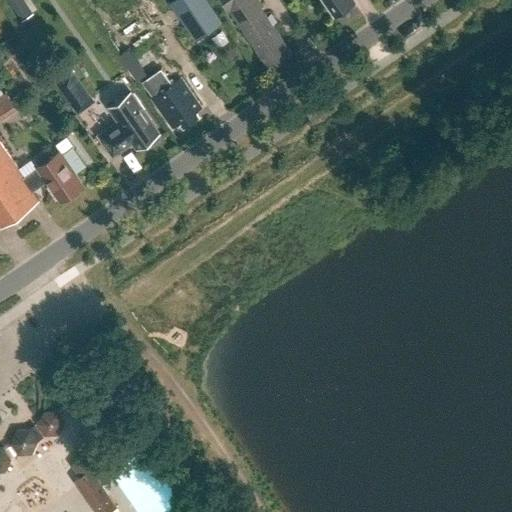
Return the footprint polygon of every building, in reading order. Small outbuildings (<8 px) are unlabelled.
[(209,0),(174,0),(172,2),(196,39),(223,21),(209,0)] [(243,27),(269,67),(292,52),(265,12),(259,16),(254,8),(256,7),(251,0),(225,0),(243,26),(243,27)] [(323,0),(335,15),(355,1),(353,0),(323,0)] [(132,48),(121,55),(139,81),(149,74),(132,48)] [(56,78),(78,111),(95,100),(72,67),(56,78)] [(161,67),(142,81),(153,97),(152,98),(173,128),(180,123),(183,127),(200,115),(196,111),(202,107),(181,77),(173,83),(161,67)] [(111,105),(121,120),(100,134),(114,154),(135,140),(139,146),(148,139),(151,143),(161,136),(158,133),(160,131),(132,91),(111,105)] [(6,93),(0,97),(0,116),(15,106),(6,93)] [(0,227),(40,199),(34,190),(47,182),(60,201),(84,184),(76,173),(85,167),(86,163),(74,146),(63,153),(60,150),(36,167),(37,168),(25,176),(0,140),(0,227)] [(97,375),(92,385),(105,391),(109,380),(97,375)] [(110,395),(117,405),(128,398),(121,387),(110,395)] [(65,405),(73,416),(87,415),(92,402),(84,390),(70,392),(65,405)] [(94,419),(103,431),(117,429),(122,416),(114,405),(100,407),(94,419)] [(36,419),(36,420),(44,431),(60,431),(66,419),(60,410),(58,406),(43,407),(40,413),(36,419)] [(36,420),(33,422),(42,433),(44,431),(36,420)] [(16,425),(10,439),(11,440),(17,449),(18,451),(33,449),(38,436),(42,433),(33,422),(30,425),(16,425)] [(11,440),(5,445),(10,453),(17,449),(11,440)] [(0,443),(0,468),(5,468),(11,457),(12,455),(10,453),(5,445),(3,443),(0,444),(0,443)] [(75,479),(97,511),(108,511),(117,506),(91,468),(95,466),(87,454),(72,464),(80,476),(75,479)]
